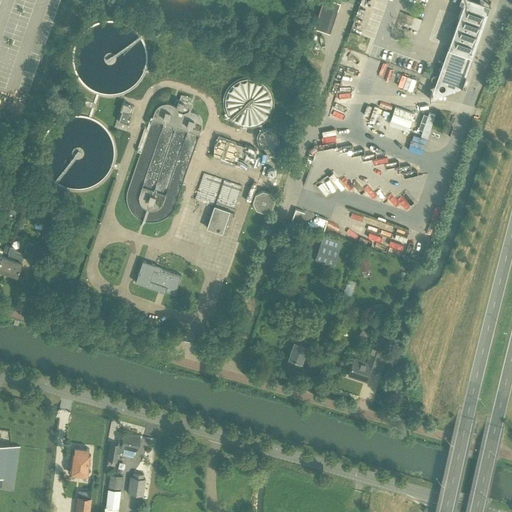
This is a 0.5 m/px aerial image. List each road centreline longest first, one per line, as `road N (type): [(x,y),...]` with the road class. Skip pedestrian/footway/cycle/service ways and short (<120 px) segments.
road 1 (unclassified): [(511,457),(0,313)]
road 2 (tertiary): [(481,511),(0,375)]
road 3 (secondary): [(511,235),(446,511)]
road 4 (secondary): [(476,511),(511,361)]
